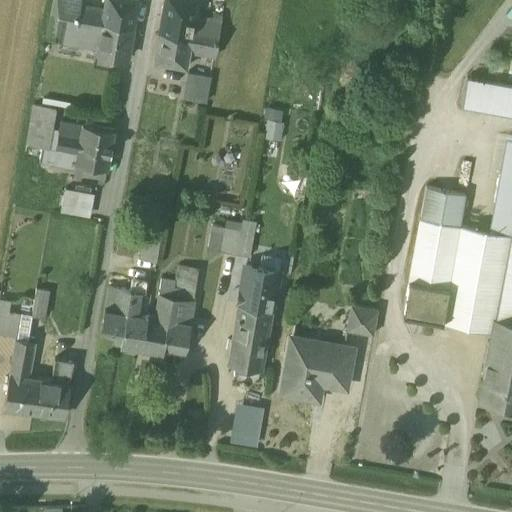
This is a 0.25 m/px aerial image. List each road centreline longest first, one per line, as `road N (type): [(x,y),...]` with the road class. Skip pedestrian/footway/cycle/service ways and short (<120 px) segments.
road 1 (residential): [(153,0),(69,464)]
road 2 (secondary): [(418,511),(69,464)]
